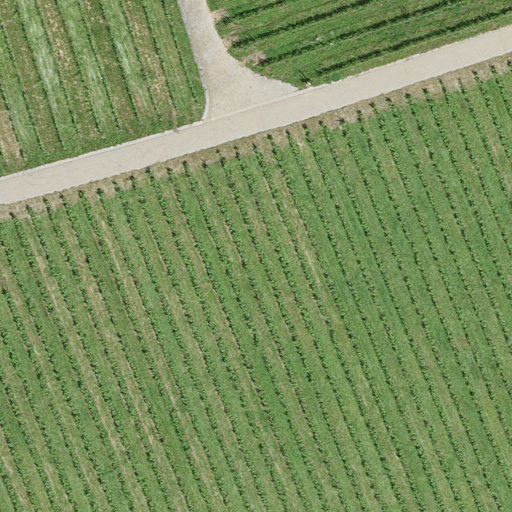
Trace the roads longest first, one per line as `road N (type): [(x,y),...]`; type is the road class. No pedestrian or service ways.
road 1 (track): [(511,41),(0,203)]
road 2 (track): [(246,129),(200,0)]
